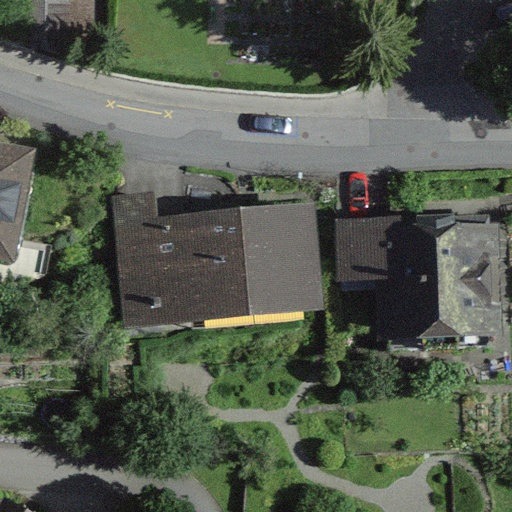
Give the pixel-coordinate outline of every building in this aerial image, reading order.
[(31,0),(31,47),(91,60),(91,0),(31,0)] [(0,261),(18,264),(37,148),(0,142),(0,261)] [(154,192),(110,196),(123,329),(323,310),(312,203),(157,218),(154,192)] [(375,343),(389,342),(389,351),(489,347),(489,338),(504,338),(499,224),(455,225),(455,214),(415,215),(415,227),(402,227),(401,216),(334,218),(336,285),(373,283),(375,343)] [(28,511),(4,498),(1,503),(0,502),(0,511),(28,511)]
